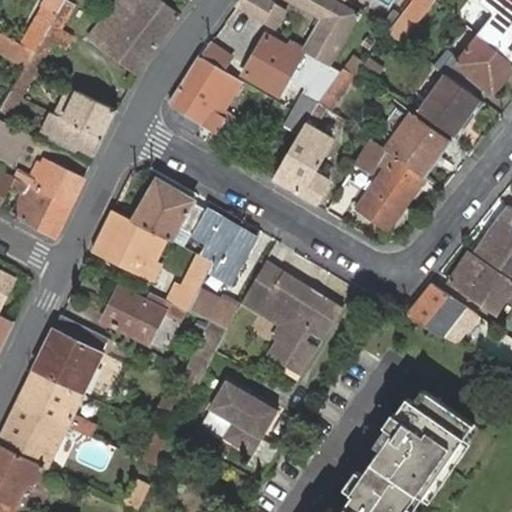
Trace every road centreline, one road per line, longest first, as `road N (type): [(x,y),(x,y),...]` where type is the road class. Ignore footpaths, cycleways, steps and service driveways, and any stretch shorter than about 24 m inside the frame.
road 1 (residential): [(132,130),(370,262),(400,269),(437,239),(511,144)]
road 2 (residential): [(132,130),(162,72),(217,0)]
road 3 (residential): [(63,268),(132,130)]
road 4 (residential): [(0,396),(63,268)]
